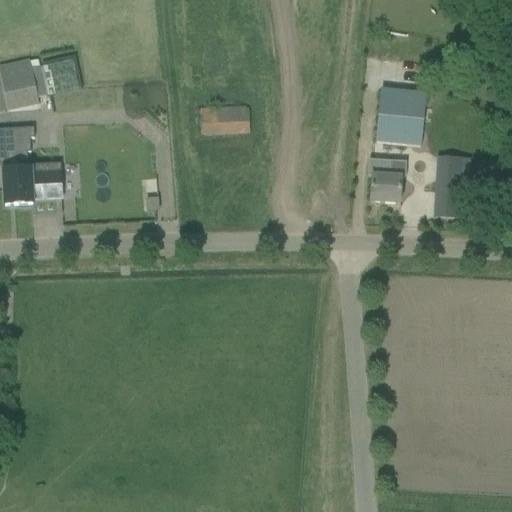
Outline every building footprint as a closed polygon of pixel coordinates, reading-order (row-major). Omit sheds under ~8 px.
[(31,72),(37,101),(48,98),(41,70),(31,72)] [(375,156),(420,160),(427,98),(381,93),(375,156)] [(250,134),(248,111),(199,112),(200,137),(250,134)] [(0,168),(20,167),(19,161),(27,161),(27,155),(31,155),(30,141),(34,141),(33,131),(0,132),(0,168)] [(60,167),(28,168),(29,172),(3,173),(5,208),(32,207),(32,203),(61,201),(60,167)] [(458,210),(459,190),(460,176),(436,175),(434,209),(458,210)] [(370,205),(400,207),(401,179),(372,178),(370,205)] [(157,200),(145,202),(146,214),(159,213),(157,200)]
